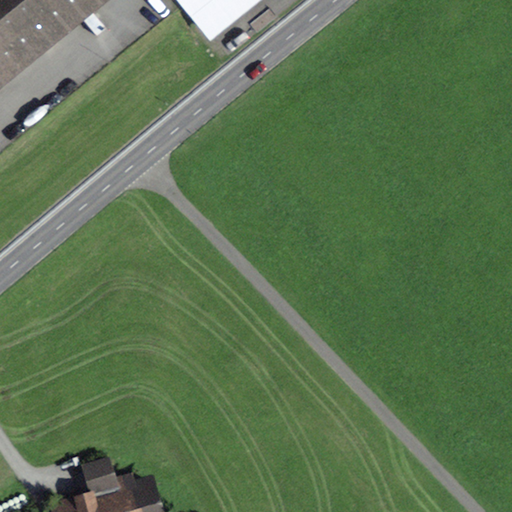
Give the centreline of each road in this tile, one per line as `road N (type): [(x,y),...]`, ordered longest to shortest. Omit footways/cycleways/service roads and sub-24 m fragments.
road 1 (track): [(478,511),(136,155)]
road 2 (tertiary): [(333,0),(0,270)]
